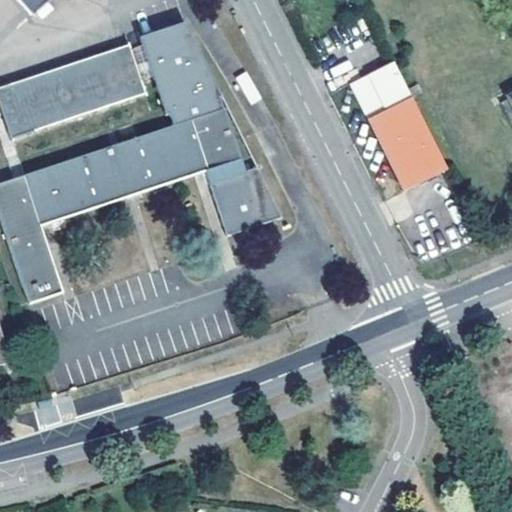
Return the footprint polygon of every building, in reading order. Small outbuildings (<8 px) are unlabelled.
[(50,0),(17,0),(32,16),(50,0)] [(144,47),(154,77),(167,115),(171,114),(175,126),(0,184),(0,216),(29,305),(64,293),(42,228),(208,171),(242,160),(221,97),(226,96),(185,24),(141,39),(144,47)] [(0,103),(1,106),(6,122),(12,139),(147,94),(142,80),(132,51),(130,44),(0,88),(0,103)] [(132,51),(142,80),(154,77),(144,47),(132,51)] [(420,115),(392,59),(349,81),(405,192),(448,170),(420,115)] [(511,125),(511,103),(510,99),(501,104),(511,125)] [(212,182),(246,171),(242,160),(208,171),(212,182)] [(246,171),(212,182),(230,235),(281,217),(263,165),(246,171)]
